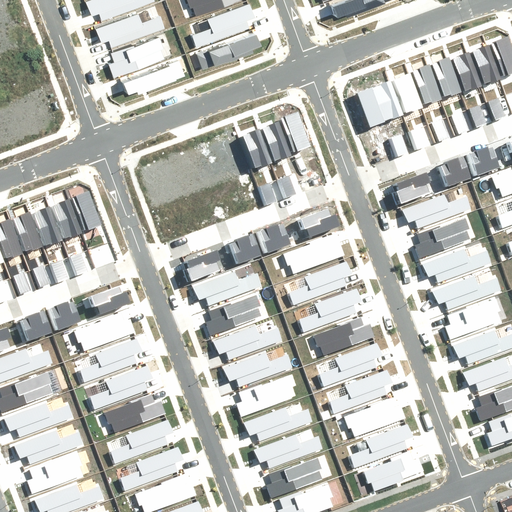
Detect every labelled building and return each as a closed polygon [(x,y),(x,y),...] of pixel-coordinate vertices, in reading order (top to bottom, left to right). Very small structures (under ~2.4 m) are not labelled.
[(100,14),(102,20),(155,1),(154,0),(91,0),(86,2),(92,17),(100,14)] [(187,0),(191,8),(193,7),(196,15),(241,0),(187,0)] [(345,0),(332,5),(337,18),(346,15),(347,17),(391,0),(345,0)] [(196,47),(249,28),(247,23),(254,20),(249,5),(207,20),(210,28),(191,35),(196,47)] [(137,12),(95,28),(99,39),(108,36),(112,45),(164,26),(160,15),(140,22),(137,12)] [(109,61),(113,73),(165,55),(157,34),(113,50),(116,59),(109,61)] [(197,54),(203,71),(253,54),(252,50),(261,47),(257,35),(209,52),(208,50),(197,54)] [(491,42),(504,76),(511,72),(511,50),(507,36),(491,42)] [(473,50),(486,84),(502,78),(489,44),(473,50)] [(452,57),(465,91),(481,85),(468,51),(452,57)] [(432,63),(445,97),(460,91),(447,58),(432,63)] [(122,80),(127,94),(136,90),(137,92),(183,75),(178,60),(122,80)] [(413,71),(426,105),(441,99),(428,65),(413,71)] [(394,80),(407,114),(422,108),(409,74),(394,80)] [(391,80),(372,87),(385,121),(392,118),(392,119),(404,115),(391,80)] [(357,93),(370,127),(385,122),(385,121),(372,87),(357,93)] [(490,101),(495,116),(505,113),(500,98),(490,101)] [(469,109),(474,124),(485,120),(479,105),(469,109)] [(451,116),(457,131),(467,127),(462,112),(451,116)] [(281,119),(293,152),(301,149),(301,150),(311,147),(299,113),(281,119)] [(432,123),(437,138),(448,135),(442,120),(432,123)] [(261,127),(273,160),(281,157),(282,158),(292,155),(279,121),(261,127)] [(410,131),(416,146),(426,143),(421,127),(410,131)] [(241,135),(253,168),(261,165),(261,166),(271,163),(259,129),(241,135)] [(391,138),(396,153),(407,149),(402,134),(391,138)] [(476,178),(499,170),(493,151),(487,153),(486,151),(469,157),(476,178)] [(440,169),(446,188),(469,180),(462,159),(444,165),(445,167),(440,169)] [(501,195),(511,190),(511,168),(492,175),(496,186),(498,185),(501,195)] [(278,178),(284,195),(296,191),(289,173),(278,178)] [(396,194),(400,204),(428,194),(425,187),(429,186),(426,176),(397,186),(399,193),(396,194)] [(259,185),(265,203),(277,198),(270,181),(259,185)] [(72,199),(84,231),(91,228),(92,230),(102,226),(89,192),(72,199)] [(414,217),(417,226),(471,206),(467,196),(448,203),(444,193),(401,208),(405,220),(414,217)] [(52,206),(63,239),(71,236),(72,237),(82,233),(69,200),(52,206)] [(33,212),(45,245),(53,242),(53,243),(63,240),(51,206),(33,212)] [(511,209),(499,214),(503,226),(511,223),(511,209)] [(14,218),(26,250),(34,247),(34,249),(44,245),(32,211),(14,218)] [(310,238),(338,228),(335,217),(332,218),(330,212),(301,222),(304,232),(308,230),(310,238)] [(414,245),(419,257),(470,239),(467,230),(469,229),(465,218),(441,227),(441,224),(417,233),(421,243),(414,245)] [(0,223),(0,243),(5,258),(13,255),(14,257),(24,253),(11,219),(0,223)] [(268,253),(291,245),(285,227),(279,228),(279,226),(261,232),(268,253)] [(232,244),(238,263),(261,255),(254,234),(236,240),(237,242),(232,244)] [(294,275),(345,256),(341,244),(334,246),(330,236),(307,244),(308,247),(284,255),(288,266),(290,265),(294,275)] [(422,265),(428,277),(435,274),(437,282),(490,263),(486,251),(468,258),(464,249),(422,265)] [(188,269),(192,279),(220,269),(218,262),(221,261),(218,251),(189,262),(191,268),(188,269)] [(70,258),(77,275),(88,271),(81,253),(70,258)] [(50,265),(57,283),(69,278),(62,261),(50,265)] [(343,278),(350,276),(348,263),(305,277),(308,286),(289,292),(293,303),(346,285),(343,278)] [(32,269),(39,286),(50,282),(43,264),(32,269)] [(204,294),(207,303),(260,284),(256,274),(238,281),(234,270),(190,286),(195,298),(204,294)] [(12,276),(19,293),(30,289),(24,271),(12,276)] [(432,292),(438,303),(445,301),(447,309),(501,290),(496,277),(478,284),(475,276),(432,292)] [(0,281),(0,301),(10,298),(3,280),(0,281)] [(299,317),(303,329),(355,309),(351,299),(360,296),(356,286),(315,301),(319,310),(299,317)] [(120,287),(89,298),(93,309),(96,308),(99,315),(130,305),(126,294),(123,295),(120,287)] [(206,323),(210,335),(261,317),(258,307),(260,307),(256,296),(233,304),(232,302),(209,310),(212,320),(206,323)] [(445,327),(450,339),(501,321),(497,311),(500,311),(496,300),(472,308),(471,306),(448,314),(452,324),(445,327)] [(51,309),(58,328),(80,321),(74,302),(51,309)] [(82,339),(84,346),(132,331),(130,324),(125,325),(124,321),(120,322),(117,312),(98,318),(99,321),(76,329),(79,339),(82,339)] [(21,321),(27,340),(50,332),(44,313),(21,321)] [(321,343),(324,350),(371,335),(369,328),(364,329),(363,326),(360,327),(356,316),(338,322),(339,325),(315,333),(318,343),(321,343)] [(0,351),(11,348),(8,339),(12,338),(8,328),(0,330),(0,351)] [(213,343),(219,354),(226,352),(229,359),(281,341),(277,330),(258,336),(255,328),(213,343)] [(452,346),(459,357),(466,355),(468,363),(511,346),(511,334),(498,339),(495,331),(452,346)] [(78,368),(82,379),(134,360),(130,350),(139,347),(136,337),(95,352),(98,360),(78,368)] [(319,371),(323,383),(375,364),(371,354),(380,350),(376,340),(336,355),(339,364),(319,371)] [(0,359),(0,383),(53,364),(48,351),(30,358),(27,349),(0,359)] [(223,369),(230,381),(237,378),(239,386),(292,368),(288,355),(269,362),(266,353),(223,369)] [(511,356),(511,353),(458,372),(463,385),(474,381),(477,388),(511,375),(511,356)] [(88,396),(92,407),(144,388),(140,378),(149,375),(146,365),(105,380),(108,389),(88,396)] [(328,400),(332,411),(384,392),(380,382),(389,379),(385,369),(345,384),(348,392),(328,400)] [(0,397),(0,403),(2,409),(52,392),(50,384),(52,384),(48,373),(0,389),(0,391),(2,397),(0,397)] [(237,404),(241,417),(292,398),(289,389),(291,388),(287,377),(264,386),(263,383),(239,392),(243,402),(237,404)] [(478,416),(511,404),(511,384),(498,389),(497,387),(479,393),(482,403),(479,404),(480,408),(475,410),(478,416)] [(115,432),(166,414),(160,400),(155,402),(152,394),(103,412),(108,424),(111,422),(115,432)] [(353,425),(355,433),(403,417),(401,410),(396,412),(395,408),(391,409),(388,399),(369,405),(370,408),(347,415),(350,425),(353,425)] [(5,418),(10,430),(15,428),(18,437),(72,418),(68,405),(49,412),(46,403),(5,418)] [(244,423),(250,435),(257,432),(259,440),(312,422),(308,409),(290,416),(287,407),(244,423)] [(489,442),(511,434),(511,415),(509,416),(508,413),(489,419),(493,429),(486,432),(489,442)] [(166,434),(172,432),(167,420),(126,435),(129,444),(111,450),(116,463),(170,443),(166,434)] [(348,455),(352,466),(403,447),(400,437),(409,434),(405,424),(364,439),(368,447),(348,455)] [(16,445),(20,457),(25,456),(29,465),(83,445),(78,432),(60,439),(57,430),(16,445)] [(254,452),(260,463),(267,461),(269,469),(322,450),(318,437),(300,444),(297,435),(254,452)] [(177,462),(182,460),(177,448),(136,463),(139,471),(121,478),(126,491),(180,471),(177,462)] [(372,478),(375,485),(422,470),(420,463),(415,464),(414,460),(411,461),(407,451),(389,457),(390,460),(366,468),(369,478),(372,478)] [(25,481),(31,494),(81,475),(77,465),(81,464),(76,452),(28,470),(31,479),(25,481)] [(267,487),(272,499),(323,481),(319,471),(321,471),(318,460),(294,468),(293,466),(270,474),(274,484),(267,487)] [(156,485),(133,494),(138,507),(144,505),(146,511),(148,511),(193,496),(188,482),(186,483),(183,474),(156,484),(156,485)] [(36,499),(40,511),(45,509),(46,511),(65,511),(103,498),(98,486),(80,492),(77,484),(36,499)] [(326,484),(279,499),(281,507),(279,509),(279,511),(301,511),(305,511),(311,511),(325,508),(322,497),(325,496),(324,492),(328,491),(326,484)] [(202,511),(199,502),(170,511),(202,511)]
